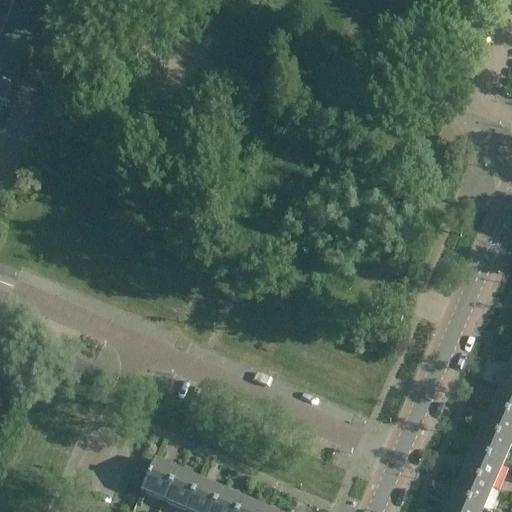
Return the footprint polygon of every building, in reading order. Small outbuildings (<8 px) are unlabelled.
[(406,310),(389,303),(384,316),(400,323),(406,310)] [(75,363),(70,375),(97,387),(102,375),(75,363)] [(511,393),(511,367),(510,367),(500,389),(511,393)] [(511,420),(511,393),(500,389),(491,411),(511,420)] [(50,396),(0,511),(43,511),(87,412),(50,396)] [(511,446),(511,444),(511,420),(491,411),(481,433),(511,446)] [(502,468),(511,446),(481,433),(472,455),(502,468)] [(492,490),(502,468),(472,455),(462,477),(492,490)] [(163,504),(177,474),(155,465),(155,464),(154,463),(141,495),(142,495),(163,504)] [(181,511),(186,511),(199,484),(177,474),(163,504),(181,511)] [(482,511),(492,490),(462,477),(452,499),(482,511)] [(212,511),(221,493),(199,484),(186,511),(212,511)] [(238,511),(243,503),(221,493),(212,511),(238,511)] [(482,511),(452,499),(446,511),(482,511)] [(263,511),(243,503),(238,511),(263,511)]
